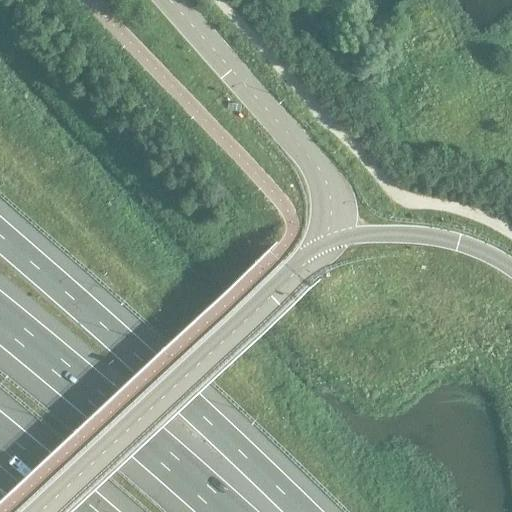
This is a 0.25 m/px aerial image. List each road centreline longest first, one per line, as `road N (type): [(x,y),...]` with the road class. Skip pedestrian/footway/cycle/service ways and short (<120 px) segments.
road 1 (motorway): [(299,511),(0,239)]
road 2 (motorway): [(225,511),(0,320)]
